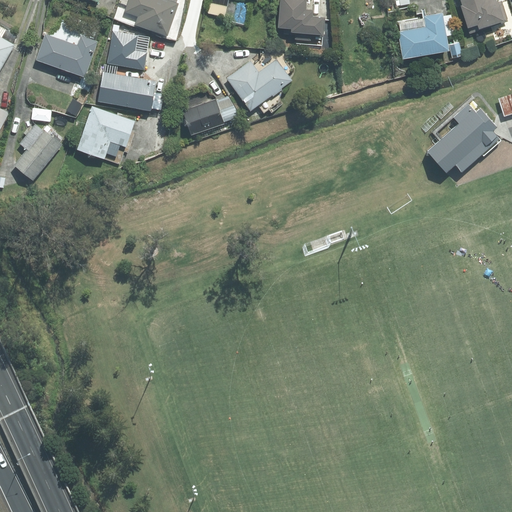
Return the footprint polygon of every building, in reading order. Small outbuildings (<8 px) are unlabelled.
[(179,4),(169,0),(129,0),(127,11),(138,14),(136,24),(168,36),(179,4)] [(227,0),(211,0),(209,14),(224,18),(227,0)] [(306,0),(280,0),(279,29),(291,29),(291,32),(323,34),(324,18),(314,18),(314,12),(306,11),(306,0)] [(459,0),(467,27),(476,24),(477,29),(504,21),(498,0),(459,0)] [(447,52),(441,11),(421,14),(423,25),(398,29),(401,58),(447,52)] [(17,71),(5,64),(15,46),(3,39),(8,31),(0,26),(0,75),(11,82),(17,71)] [(77,43),(45,32),(38,60),(85,77),(98,40),(80,34),(77,43)] [(459,41),(448,43),(450,56),(461,55),(459,41)] [(291,80),(276,57),(259,71),(249,58),(226,78),(252,110),(291,80)] [(117,66),(115,74),(112,74),(108,103),(151,110),(156,81),(140,79),(142,70),(117,66)] [(511,93),(497,98),(503,116),(511,113),(511,93)] [(216,102),(214,97),(181,111),(191,137),(224,123),(216,102)] [(452,115),(457,122),(427,149),(446,171),(454,164),(462,172),(488,147),(486,144),(496,135),(491,130),(496,125),(479,107),(474,111),(466,102),(452,115)] [(136,120),(92,105),(76,150),(121,165),(136,120)] [(0,129),(9,112),(0,107),(0,129)] [(64,145),(36,123),(19,145),(26,151),(13,167),(34,183),(64,145)]
